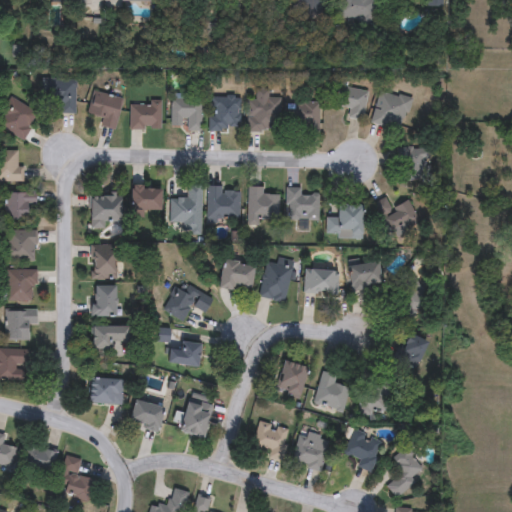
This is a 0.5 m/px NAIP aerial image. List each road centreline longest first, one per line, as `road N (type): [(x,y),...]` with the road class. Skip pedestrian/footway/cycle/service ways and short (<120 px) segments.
road 1 (residential): [(360,163),(128,159),(75,170),(67,185),(65,352),(54,420)]
road 2 (residential): [(225,480),(263,346),(287,330),(360,336)]
road 3 (residential): [(123,473),(190,471),(352,511)]
road 4 (residential): [(0,410),(62,422),(103,447),(123,473),(119,511)]
